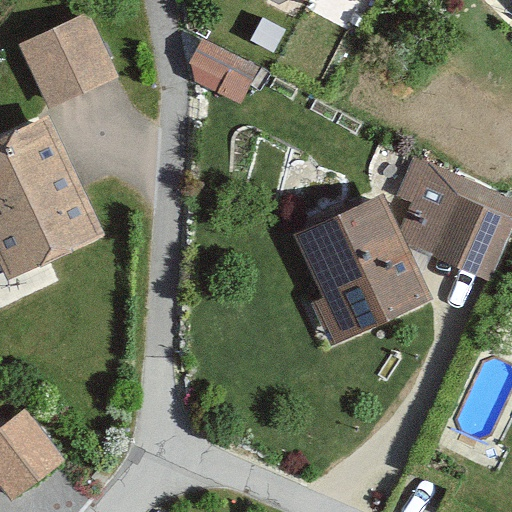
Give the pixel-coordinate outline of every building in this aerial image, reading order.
[(50,110),(122,74),(91,10),(20,44),(50,110)] [(50,110),(0,132),(0,264),(6,278),(106,233),(50,110)] [(511,224),(511,193),(414,153),(391,209),(408,246),(488,280),(511,224)] [(383,192),(293,234),(322,297),(312,302),(332,346),(433,299),(408,246),(391,209),(383,192)] [(0,482),(11,498),(66,459),(26,405),(0,424),(0,482)]
